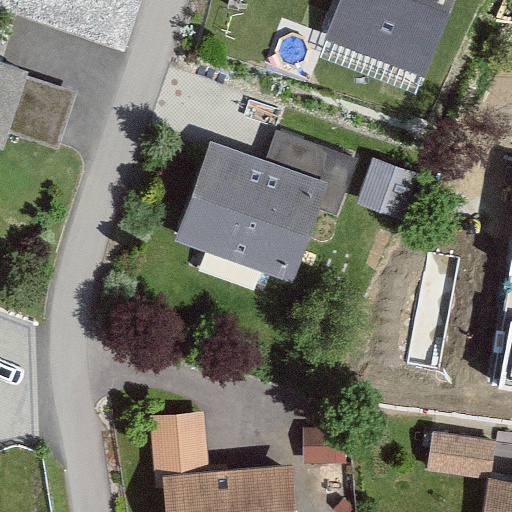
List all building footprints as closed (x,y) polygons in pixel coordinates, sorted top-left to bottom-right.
[(452,0),(346,0),(332,39),(425,73),(452,0)] [(0,146),(3,147),(27,74),(0,65),(0,146)] [(332,185),(214,143),(180,238),(298,280),(332,185)] [(423,180),(377,164),(362,209),(407,225),(423,180)] [(511,320),(499,389),(511,391),(511,320)] [(205,414),(158,419),(167,511),(292,511),(288,470),(212,478),(205,414)] [(344,428),(305,429),(306,462),(345,461),(344,428)] [(496,442),(433,434),(429,467),(492,475),(496,442)] [(511,511),(511,485),(489,483),(484,511),(511,511)]
